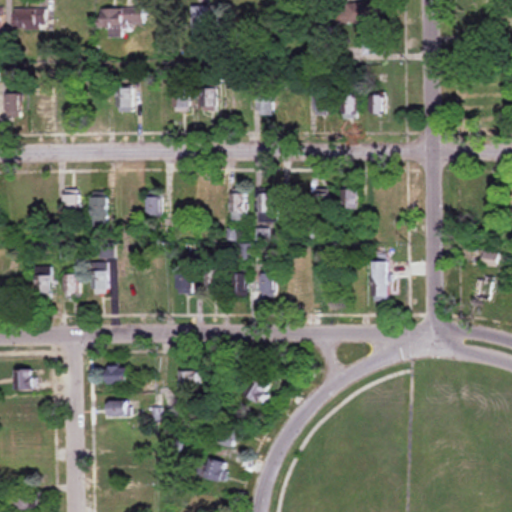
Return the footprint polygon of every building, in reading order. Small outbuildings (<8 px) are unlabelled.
[(336,23),(383,23),(383,3),(336,3),(336,23)] [(213,6),(194,6),(194,35),(226,35),(226,13),(213,13),(213,6)] [(245,40),(262,41),(262,29),(271,30),(272,7),(249,6),(249,16),(232,15),(232,33),(245,33),(245,40)] [(15,8),(15,29),(49,29),(49,8),(15,8)] [(56,8),(56,29),(91,29),(91,8),(56,8)] [(143,8),(101,8),(101,28),(111,27),(111,37),(127,37),(126,25),(143,25),(143,8)] [(364,55),(386,55),(386,29),(364,29),(364,55)] [(120,87),(120,113),(136,113),(136,87),(120,87)] [(92,112),(107,112),(107,88),(92,88),(92,112)] [(163,88),(149,88),(149,113),(163,113),(163,88)] [(193,88),(177,88),(177,113),(193,113),(193,88)] [(205,113),(219,113),(219,88),(205,88),(205,113)] [(51,117),(51,92),(37,92),(37,117),(51,117)] [(79,92),(62,92),(62,117),(79,117),(79,92)] [(276,116),(276,92),(260,92),(260,116),(276,116)] [(286,112),(303,110),(301,92),(284,94),(286,112)] [(316,92),(316,116),(331,116),(331,92),(316,92)] [(23,93),(9,93),(9,118),(23,118),(23,93)] [(358,120),(358,94),(344,94),(344,120),(358,120)] [(372,114),(387,114),(387,94),(372,94),(372,114)] [(470,118),(488,118),(488,103),(470,103),(470,118)] [(287,188),(287,216),(301,216),(301,188),(287,188)] [(361,189),(344,189),(344,208),(361,208),(361,189)] [(388,189),(373,189),(373,209),(388,209),(388,189)] [(314,193),(314,212),(332,212),(332,193),(314,193)] [(67,221),(81,221),(81,194),(67,194),(67,221)] [(233,221),(248,221),(248,194),(233,194),(233,221)] [(276,194),(261,194),(261,220),(276,220),(276,194)] [(110,196),(94,196),(94,229),(110,229),(110,196)] [(122,225),(139,224),(138,196),(122,196),(122,225)] [(164,196),(150,196),(150,216),(164,216),(164,196)] [(193,196),(177,196),(177,216),(193,216),(193,196)] [(221,196),(204,196),(204,217),(221,217),(221,196)] [(240,259),(256,259),(256,244),(240,244),(240,259)] [(500,254),(485,251),(483,264),(498,267),(500,254)] [(375,299),(391,299),(391,260),(375,260),(375,299)] [(110,262),(95,262),(95,294),(110,294),(110,262)] [(40,299),(54,299),(54,268),(40,268),(40,299)] [(168,268),(152,268),(152,294),(168,294),(168,268)] [(180,294),(196,294),(196,268),(180,268),(180,294)] [(223,270),(208,270),(208,290),(223,290),(223,270)] [(236,295),(250,295),(250,272),(236,272),(236,295)] [(279,273),(264,273),(264,298),(279,298),(279,273)] [(292,297),(306,297),(306,273),(292,273),(292,297)] [(334,273),(318,273),(318,294),(334,294),(334,273)] [(12,299),(28,299),(28,274),(12,274),(12,299)] [(82,274),(67,274),(67,295),(82,295),(82,274)] [(494,301),(496,281),(477,279),(475,299),(494,301)] [(111,384),(130,384),(130,366),(111,366),(111,384)] [(19,370),(19,390),(40,390),(40,370),(19,370)] [(182,371),(182,392),(204,392),(204,371),(182,371)] [(265,405),(275,389),(261,381),(251,397),(265,405)] [(111,401),(111,418),(131,418),(131,401),(111,401)] [(37,403),(17,403),(17,419),(37,419),(37,403)] [(239,447),(245,427),(231,423),(225,443),(239,447)] [(131,446),(131,431),(111,431),(111,446),(131,446)] [(225,484),(234,467),(215,458),(207,475),(225,484)] [(131,478),(131,460),(108,460),(108,478),(131,478)] [(42,479),(42,462),(18,462),(18,479),(42,479)] [(43,493),(8,493),(8,511),(43,511),(43,493)] [(200,511),(222,511),(223,500),(201,500),(200,511)]
